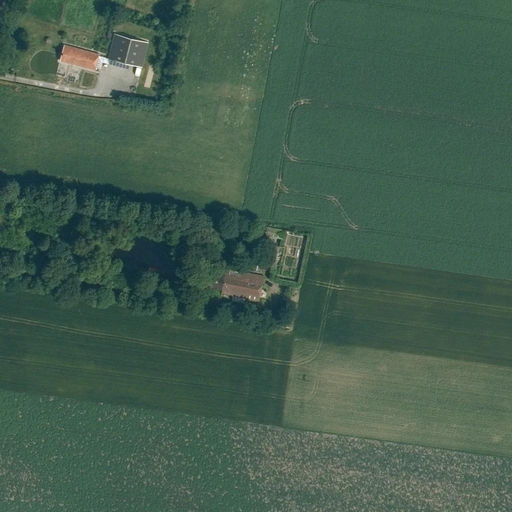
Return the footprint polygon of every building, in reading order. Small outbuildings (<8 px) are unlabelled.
[(142,67),(148,43),(114,34),(108,58),(142,67)] [(63,46),(59,62),(94,71),(98,54),(63,46)] [(287,230),(267,226),(266,234),(286,238),(287,230)] [(284,247),(268,243),(263,262),(279,266),(284,247)] [(231,293),(231,294),(259,299),(263,276),(225,269),(224,274),(211,271),(208,286),(221,289),(221,291),(231,293)]
